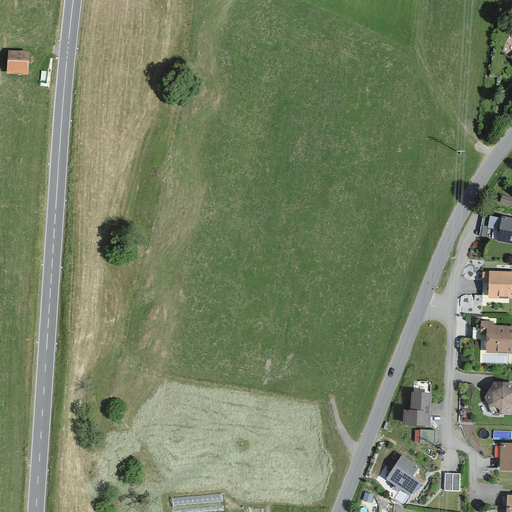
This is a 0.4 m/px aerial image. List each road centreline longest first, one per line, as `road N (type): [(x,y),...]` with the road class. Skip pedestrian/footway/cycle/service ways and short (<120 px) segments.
road 1 (primary): [(73,0),(35,511)]
road 2 (unclassified): [(511,137),(450,238),(339,511)]
